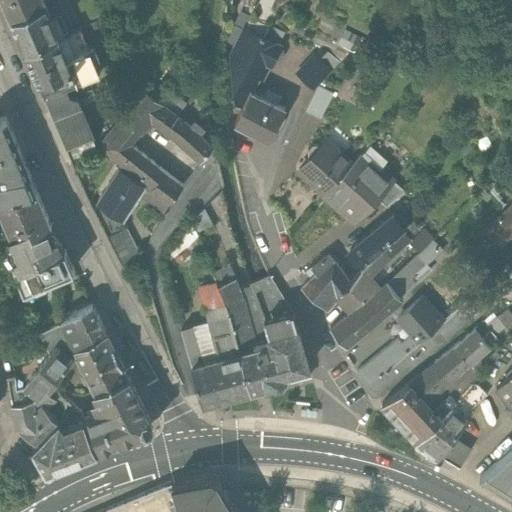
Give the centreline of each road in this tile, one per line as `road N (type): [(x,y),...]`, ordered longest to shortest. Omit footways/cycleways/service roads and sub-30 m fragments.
road 1 (tertiary): [(194,451),(0,57)]
road 2 (residential): [(337,456),(342,408),(256,207),(255,150)]
road 3 (secondary): [(33,511),(194,451)]
road 4 (secondary): [(337,456),(405,475),(477,511)]
road 5 (secondary): [(194,451),(337,456)]
